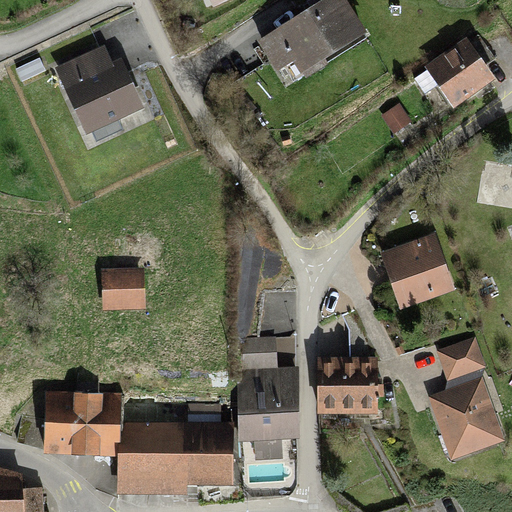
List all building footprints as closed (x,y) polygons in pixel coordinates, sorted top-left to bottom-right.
[(346,0),(321,0),(256,41),(276,72),(293,61),(301,74),(367,33),(346,0)] [(465,46),(426,72),(453,113),(492,87),(465,46)] [(100,51),(57,71),(86,134),(139,110),(121,70),(111,75),(100,51)] [(398,102),(380,115),(393,134),(411,121),(398,102)] [(432,243),(385,259),(402,309),(449,294),(432,243)] [(104,276),(103,310),(145,311),(145,277),(104,276)] [(473,344),(438,356),(448,385),(483,373),(473,344)] [(240,374),(273,374),(273,354),(240,354),(240,374)] [(376,364),(320,365),(321,420),(377,419),(376,364)] [(240,374),(240,442),(295,442),(295,374),(273,374),(240,374)] [(481,383),(429,399),(448,461),(500,445),(481,383)] [(120,403),(47,403),(47,458),(120,458),(120,431),(120,403)] [(235,431),(120,431),(120,458),(121,499),(191,498),(191,489),(235,489),(235,431)] [(0,511),(22,511),(22,495),(22,479),(0,471),(0,511)] [(22,495),(22,511),(42,511),(42,495),(22,495)]
